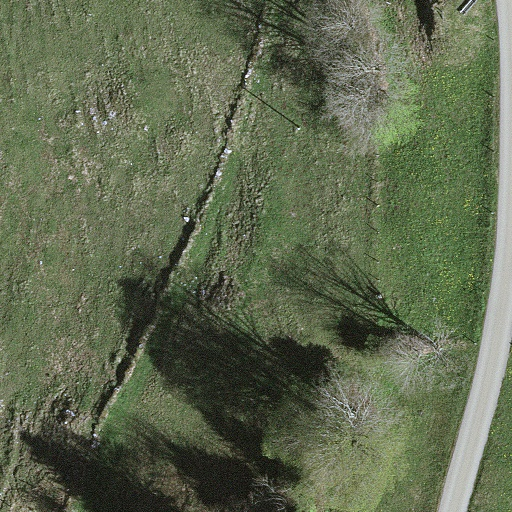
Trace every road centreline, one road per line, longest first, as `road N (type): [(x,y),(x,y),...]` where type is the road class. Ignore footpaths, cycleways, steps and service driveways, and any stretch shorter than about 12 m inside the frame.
road 1 (tertiary): [(453,511),(499,331),(511,217)]
road 2 (tertiary): [(511,120),(510,0)]
